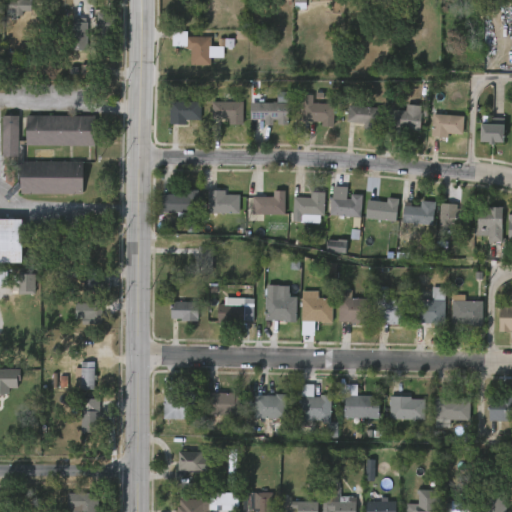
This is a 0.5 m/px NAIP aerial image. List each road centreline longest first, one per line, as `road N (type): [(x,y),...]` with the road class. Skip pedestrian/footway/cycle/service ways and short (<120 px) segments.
road 1 (tertiary): [(133,511),(136,0)]
road 2 (residential): [(136,157),(359,163),(511,181)]
road 3 (residential): [(135,356),(511,362)]
road 4 (residential): [(0,469),(133,468)]
